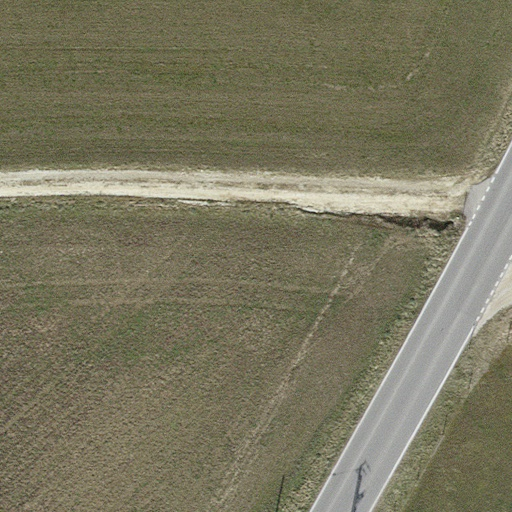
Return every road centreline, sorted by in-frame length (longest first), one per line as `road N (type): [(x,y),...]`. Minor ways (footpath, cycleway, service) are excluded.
road 1 (track): [(0,186),(202,183),(511,200)]
road 2 (tertiary): [(340,511),(511,201)]
